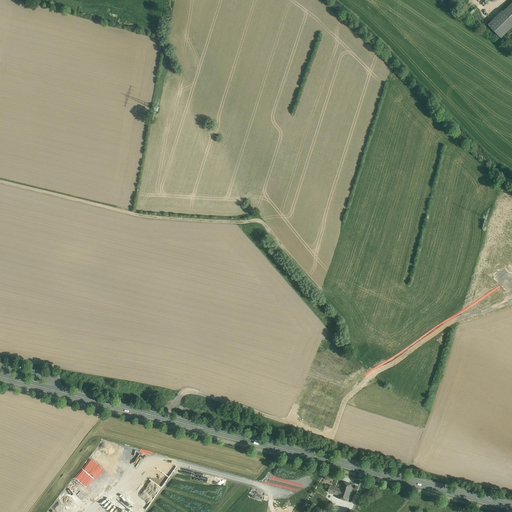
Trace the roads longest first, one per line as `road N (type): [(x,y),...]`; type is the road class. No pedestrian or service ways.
road 1 (primary): [(0,376),(511,506)]
road 2 (track): [(0,181),(141,215),(259,219)]
